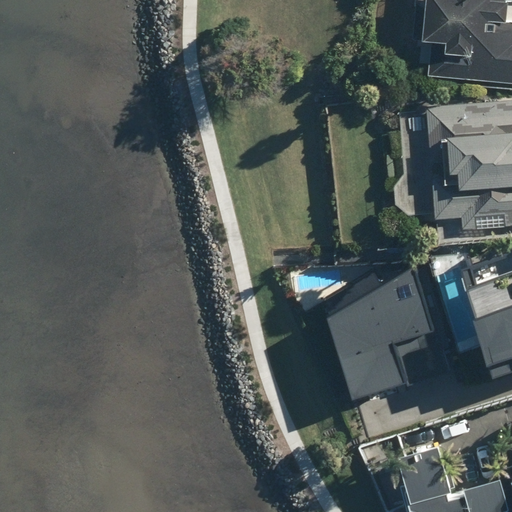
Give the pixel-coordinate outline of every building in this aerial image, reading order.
[(433,37),(429,72),(511,80),(511,0),(417,0),(414,35),(433,37)] [(511,96),(427,102),(435,214),(463,212),(463,224),(511,220),(511,96)] [(331,309),(354,391),(409,376),(410,381),(452,370),(420,258),(331,309)] [(495,369),(511,363),(511,269),(467,283),(495,369)] [(441,438),(400,449),(409,482),(406,483),(411,504),(430,511),(440,508),(441,511),(480,511),(511,503),(502,471),(465,481),(467,487),(451,491),(449,487),(454,486),(441,438)]
